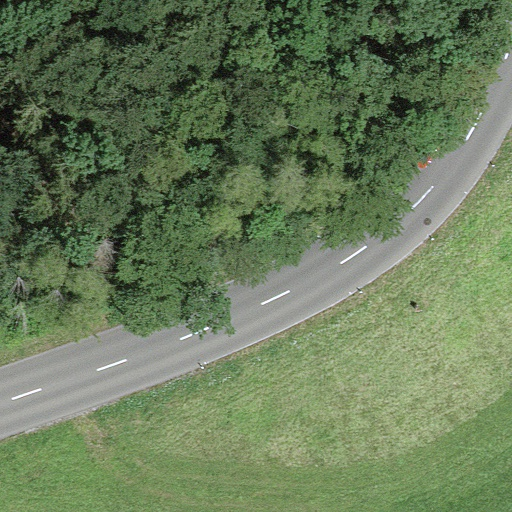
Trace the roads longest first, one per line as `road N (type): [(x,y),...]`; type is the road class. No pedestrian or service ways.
road 1 (tertiary): [(511,23),(468,127),(377,229),(273,291),(0,393)]
road 2 (track): [(0,73),(130,36)]
